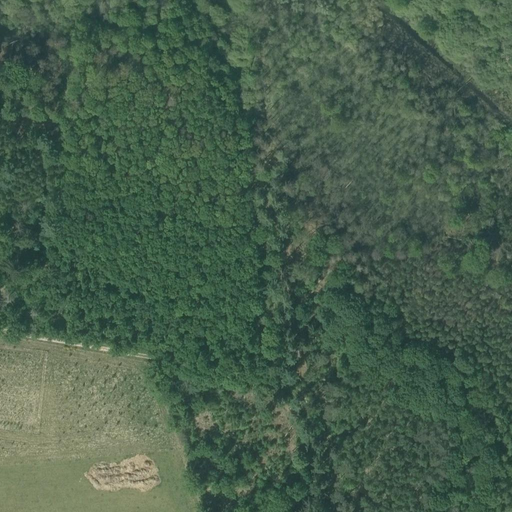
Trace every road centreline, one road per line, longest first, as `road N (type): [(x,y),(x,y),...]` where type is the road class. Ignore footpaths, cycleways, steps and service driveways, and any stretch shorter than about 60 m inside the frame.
road 1 (track): [(318,511),(308,391),(300,380),(0,330)]
road 2 (track): [(511,107),(385,0)]
